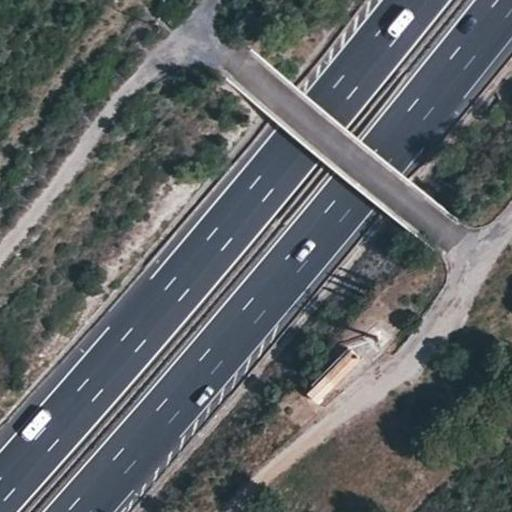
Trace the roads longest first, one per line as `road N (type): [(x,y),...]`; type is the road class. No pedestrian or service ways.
road 1 (motorway): [(67,511),(511,1)]
road 2 (motorway): [(421,0),(0,486)]
road 3 (track): [(511,225),(392,385),(276,472),(238,511)]
road 4 (unclassified): [(482,260),(195,28)]
road 5 (track): [(195,28),(0,266)]
